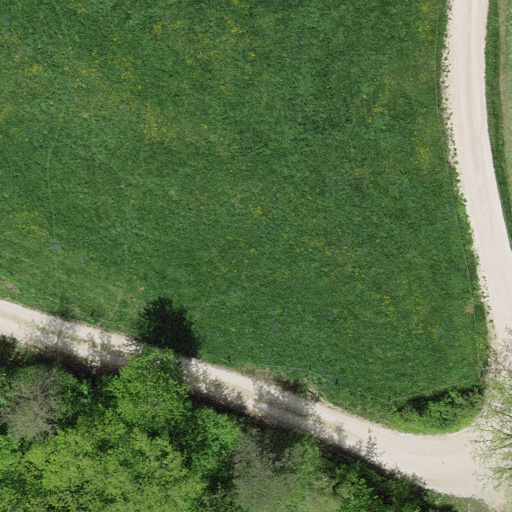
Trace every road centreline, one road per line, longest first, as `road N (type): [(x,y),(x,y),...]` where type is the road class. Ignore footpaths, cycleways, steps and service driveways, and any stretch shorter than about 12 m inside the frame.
road 1 (track): [(511,407),(493,435),(468,451),(426,450),(0,308)]
road 2 (track): [(476,0),(475,153),(511,328)]
